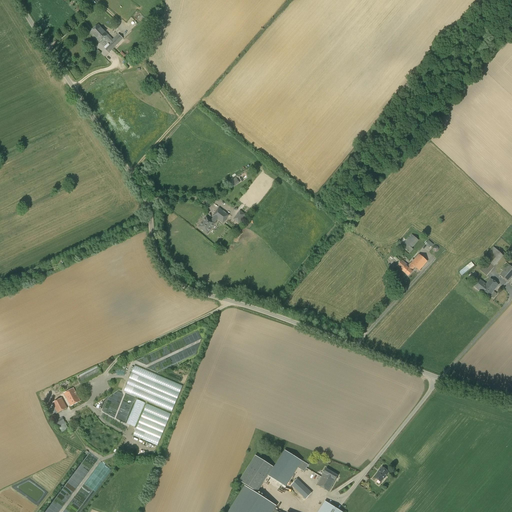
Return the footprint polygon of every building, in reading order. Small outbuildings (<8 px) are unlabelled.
[(95,27),(92,30),(93,30),(90,33),(99,42),(108,35),(99,25),(96,28),(95,27)] [(119,36),(114,41),(111,38),(108,41),(111,44),(114,48),(123,39),(119,36)] [(114,48),(111,44),(106,49),(109,53),(113,48),(114,48)] [(98,50),(93,55),(95,58),(96,59),(101,53),(98,50)] [(237,179),(236,177),(231,179),(234,185),(244,180),(242,176),(237,179)] [(206,233),(210,228),(211,229),(215,224),(215,223),(218,219),(224,223),(229,216),(219,208),(213,216),(214,217),(211,221),(206,217),(198,227),(206,233)] [(233,220),(239,224),(245,215),(240,211),(233,220)] [(419,241),(411,235),(402,246),(410,253),(413,250),(412,248),(419,241)] [(480,271),(487,277),(496,265),(504,256),(494,247),(493,247),(488,253),(484,257),(488,262),(484,266),(480,271)] [(402,260),(397,266),(408,276),(412,272),(412,271),(414,267),(419,271),(427,261),(419,255),(411,264),(411,263),(409,266),(408,265),(407,265),(402,260)] [(474,266),(471,262),(459,272),(462,276),(474,266)] [(511,277),(511,267),(509,265),(500,275),(508,282),(511,277)] [(493,298),(494,299),(497,294),(493,292),(498,285),(490,279),(486,284),(480,280),(474,287),(481,292),(482,291),(493,299),(493,298)] [(172,412),(183,386),(135,366),(134,368),(132,372),(124,392),(172,412)] [(83,377),(78,379),(81,385),(86,382),(92,379),(89,373),(83,377)] [(80,401),(73,388),(64,393),(68,401),(64,403),(66,406),(70,404),(71,406),(80,401)] [(61,398),(52,403),(57,413),(67,408),(66,406),(64,403),(61,398)] [(135,427),(145,403),(137,400),(126,423),(135,427)] [(133,436),(157,446),(171,414),(147,404),(133,436)] [(66,425),(62,417),(55,421),(59,429),(66,425)] [(285,487),(301,461),(284,450),(273,467),(267,475),(285,487)] [(257,492),(273,467),(256,456),(240,481),(257,492)] [(306,468),(308,465),(302,461),(298,467),(301,469),(303,466),(306,468)] [(382,467),(374,477),(381,483),(389,472),(382,467)] [(317,485),(328,492),(338,476),(326,469),(317,485)] [(306,499),(312,493),(297,479),(291,485),(306,499)] [(228,511),(273,511),(274,510),(277,506),(245,486),(228,511)] [(277,511),(274,510),(273,511),(341,511),(325,502),(318,511),(277,511)]
